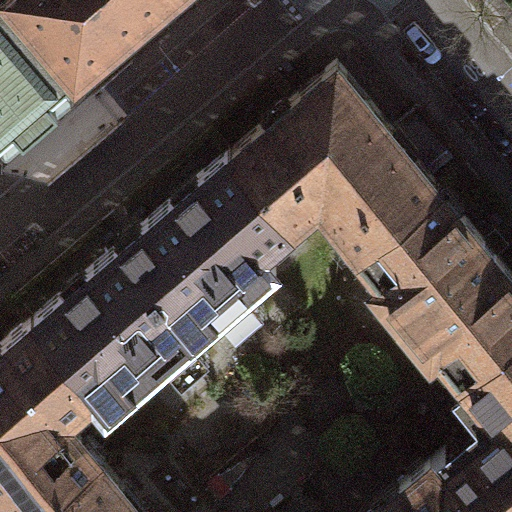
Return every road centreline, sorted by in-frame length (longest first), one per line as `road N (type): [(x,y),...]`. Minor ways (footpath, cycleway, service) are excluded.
road 1 (residential): [(0,230),(278,0)]
road 2 (residential): [(415,0),(511,121)]
